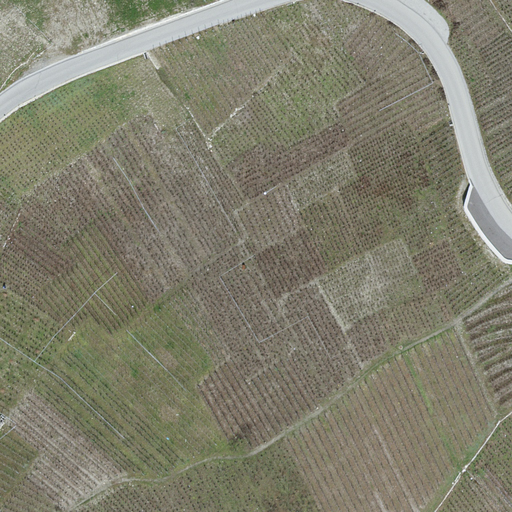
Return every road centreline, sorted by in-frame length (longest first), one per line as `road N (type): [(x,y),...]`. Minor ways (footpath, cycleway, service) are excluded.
road 1 (unclassified): [(0,118),(38,87),(267,0)]
road 2 (unclassified): [(373,0),(432,49),(459,99),(478,176),(511,232)]
